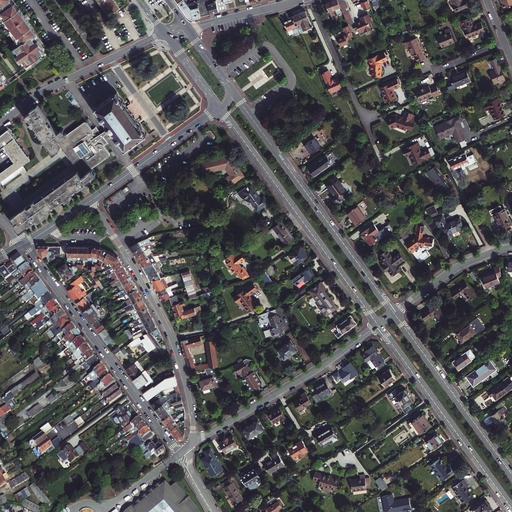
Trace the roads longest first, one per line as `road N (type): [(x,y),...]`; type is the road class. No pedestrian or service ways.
road 1 (residential): [(23,243),(172,446),(179,454),(190,444)]
road 2 (secondary): [(392,314),(231,90)]
road 3 (secondary): [(219,107),(379,323)]
road 4 (residential): [(190,444),(192,416),(170,336),(109,229)]
road 5 (secondary): [(379,323),(511,505)]
road 6 (residential): [(190,444),(379,323)]
road 7 (secondary): [(511,478),(392,314)]
road 8 (residential): [(311,0),(373,142)]
road 9 (residential): [(392,314),(461,265),(511,248)]
road 10 (residential): [(0,123),(109,58)]
